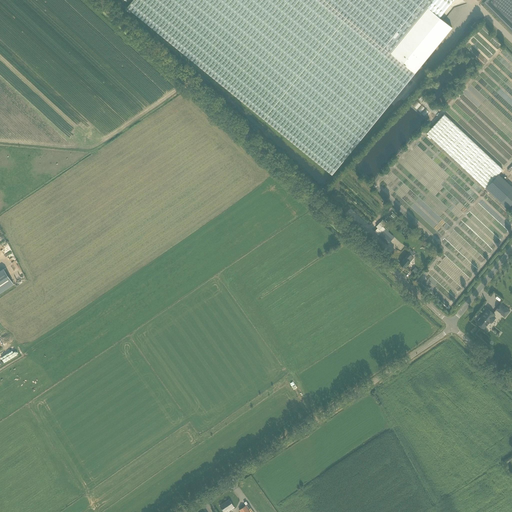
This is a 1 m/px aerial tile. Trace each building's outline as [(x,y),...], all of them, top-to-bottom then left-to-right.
[(133,0),(127,7),(332,175),(452,27),(440,17),(453,0),(133,0)] [(488,60),(502,46),(487,31),(483,27),(470,40),(482,52),(481,53),(488,60)] [(421,95),(412,105),(420,113),(426,107),(434,114),(438,110),(421,95)] [(444,114),(426,133),(507,209),(511,203),(511,187),(498,174),(502,169),(444,114)] [(480,240),(483,243),(484,241),(483,238),(488,234),(483,236),(482,232),(476,230),(474,224),(480,226),(481,223),(480,220),(478,219),(477,216),(479,215),(479,214),(476,210),(473,209),(466,215),(472,221),(469,220),(467,221),(464,222),(472,230),(473,233),(474,233),(478,236),(477,238),(480,239),(480,240)] [(383,231),(382,232),(378,236),(387,244),(391,240),(383,231)] [(405,268),(408,264),(413,259),(411,257),(412,256),(411,255),(413,253),(410,250),(402,260),(402,261),(400,264),(405,268)] [(0,293),(14,284),(3,268),(0,270),(0,293)] [(501,314),(505,317),(510,311),(506,308),(505,308),(504,307),(500,304),(496,309),(500,312),(501,314)] [(484,329),(489,322),(492,324),(496,318),(493,316),(494,314),(491,312),(487,309),(484,313),(484,314),(483,316),(482,316),(481,318),(479,318),(478,320),(478,321),(477,323),(484,329)] [(234,507),(232,504),(229,500),(220,506),(224,511),(228,510),(228,511),(234,507)]
